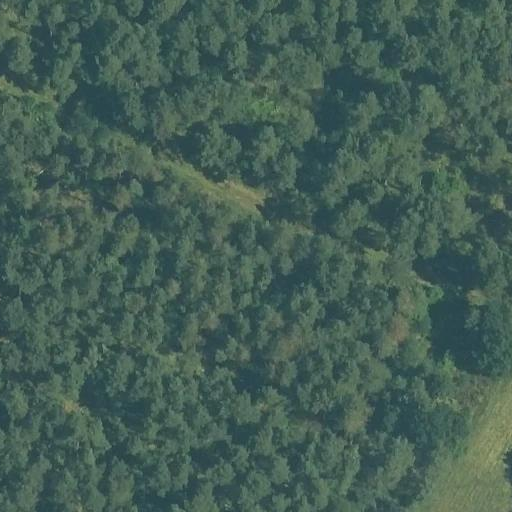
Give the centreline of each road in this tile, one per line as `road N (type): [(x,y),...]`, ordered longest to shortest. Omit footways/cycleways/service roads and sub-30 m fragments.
road 1 (track): [(511,330),(0,106)]
road 2 (track): [(339,511),(438,297)]
